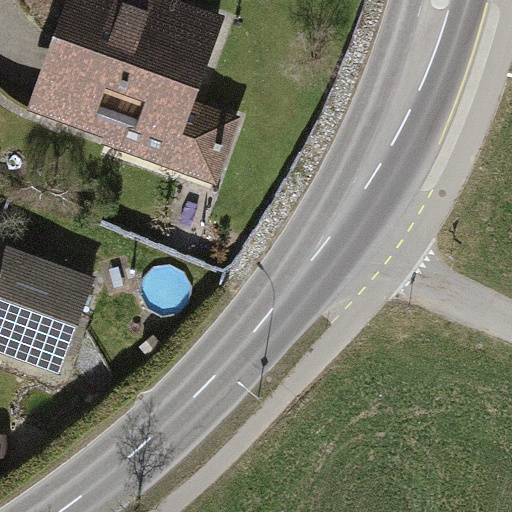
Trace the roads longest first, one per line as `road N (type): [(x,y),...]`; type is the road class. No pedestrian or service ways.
road 1 (secondary): [(59,511),(208,387),(328,238)]
road 2 (secondary): [(328,238),(382,164),(442,0)]
road 3 (unclassified): [(328,238),(511,329)]
